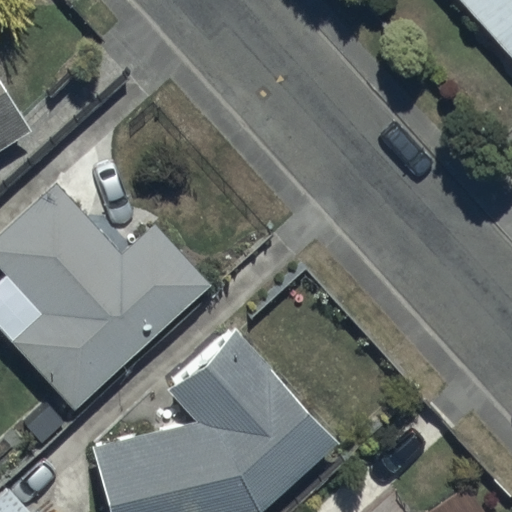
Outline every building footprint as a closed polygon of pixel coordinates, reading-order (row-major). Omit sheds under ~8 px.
[(511,0),(450,0),(511,69),(511,0)] [(0,148),(25,133),(0,92),(0,148)] [(117,256),(51,185),(0,232),(0,276),(35,314),(6,340),(72,411),(206,286),(149,226),(117,256)] [(194,422),(89,446),(104,511),(254,511),(256,511),(330,449),(232,334),(166,390),(194,422)] [(0,511),(27,511),(3,483),(0,485),(0,511)]
